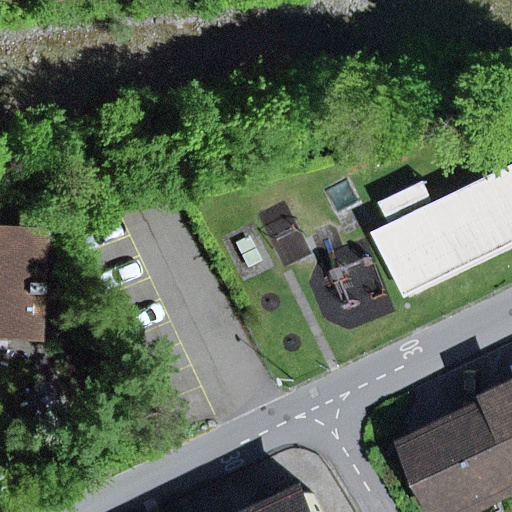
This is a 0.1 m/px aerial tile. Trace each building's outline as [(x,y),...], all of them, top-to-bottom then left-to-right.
[(511,165),(510,161),(331,240),(369,325),(511,261),(511,165)] [(30,285),(32,240),(0,238),(0,323),(25,325),(28,325),(30,294),(33,295),(34,286),(30,285)] [(0,339),(24,340),(25,325),(0,323),(0,339)] [(499,501),(511,494),(511,393),(499,400),(501,405),(414,445),(446,511),(499,511),(503,510),(499,501)] [(322,511),(313,492),(276,510),(277,511),(275,511),(322,511)]
